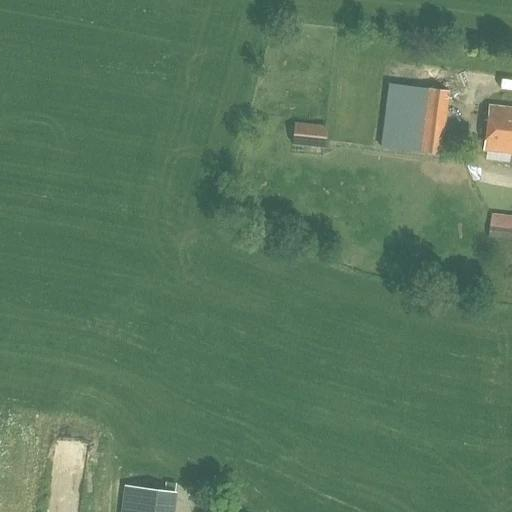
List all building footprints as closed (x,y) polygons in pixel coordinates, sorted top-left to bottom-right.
[(420,153),(441,155),(449,91),(428,88),(420,153)] [(483,150),(511,153),(511,107),(489,105),(483,150)] [(292,145),(324,148),(326,126),(294,123),(292,145)] [(511,239),(511,228),(488,226),(487,237),(511,239)] [(121,511),(171,511),(174,492),(125,486),(121,511)]
